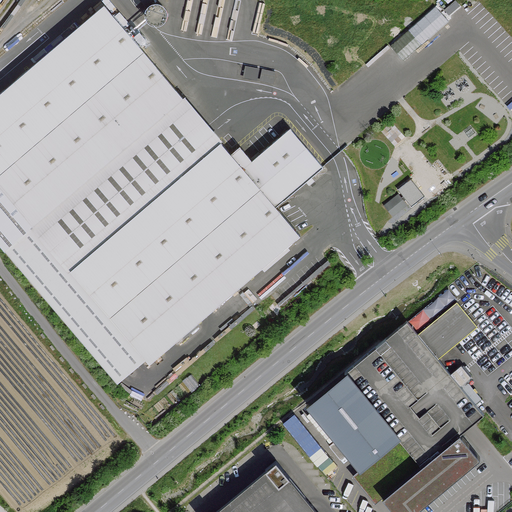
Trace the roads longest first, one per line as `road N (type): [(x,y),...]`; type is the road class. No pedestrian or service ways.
road 1 (tertiary): [(469,213),(95,511)]
road 2 (unknown): [(322,145),(411,58)]
road 3 (unknown): [(322,145),(290,116),(214,110)]
